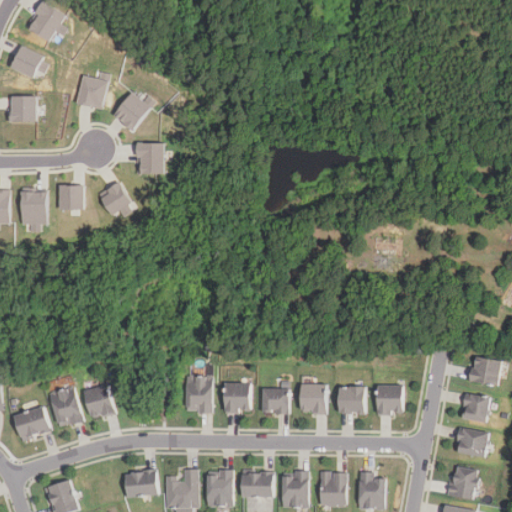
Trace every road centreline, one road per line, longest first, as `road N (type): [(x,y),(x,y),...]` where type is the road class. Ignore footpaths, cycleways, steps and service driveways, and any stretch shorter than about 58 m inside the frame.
road 1 (residential): [(12,475),(161,440),(422,445)]
road 2 (residential): [(441,350),(410,511)]
